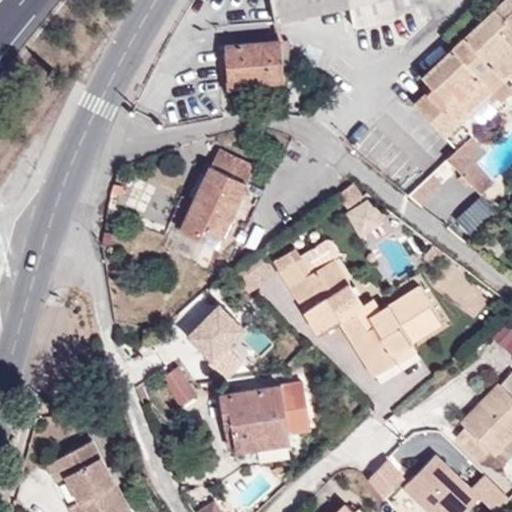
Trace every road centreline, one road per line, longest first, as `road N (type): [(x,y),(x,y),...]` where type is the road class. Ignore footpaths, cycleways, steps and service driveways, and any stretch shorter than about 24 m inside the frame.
road 1 (unclassified): [(55,211),(93,266),(187,511)]
road 2 (secondary): [(154,0),(100,100),(55,211)]
road 3 (secondary): [(55,211),(0,407)]
road 4 (unclassified): [(290,511),(430,411)]
